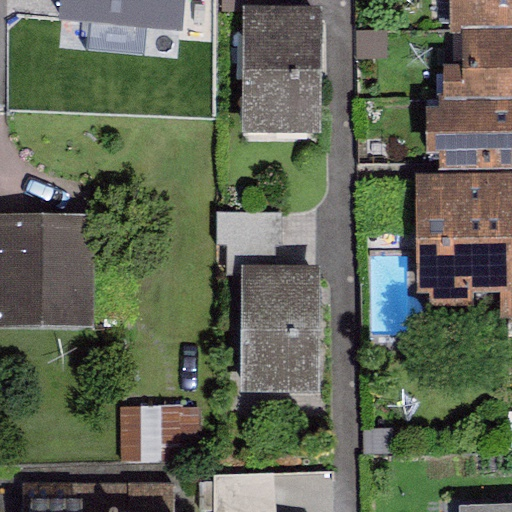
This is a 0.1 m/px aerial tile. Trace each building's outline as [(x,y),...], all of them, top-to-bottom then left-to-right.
[(183,0),(57,0),(56,19),(181,31),(183,0)] [(511,0),(447,0),(448,35),(461,34),(461,29),(511,28),(511,0)] [(319,7),(241,7),(239,135),(318,136),(319,7)] [(511,28),(461,29),(461,34),(461,66),(441,66),(442,102),(511,100),(511,28)] [(511,100),(442,102),(437,101),(437,110),(424,109),(423,155),(437,155),(436,171),(511,171),(511,100)] [(511,173),(414,174),(416,293),(427,293),(427,306),(472,305),(472,295),(499,295),(510,295),(509,239),(511,239),(511,173)] [(223,210),(223,237),(285,239),(286,212),(223,210)] [(91,212),(0,212),(0,327),(91,327),(91,212)] [(511,239),(509,239),(510,295),(499,295),(499,319),(510,319),(510,333),(511,333),(511,239)] [(317,266),(240,266),(239,393),(316,393),(317,266)] [(203,402),(126,405),(129,458),(206,454),(203,402)] [(228,477),(226,511),(277,511),(279,479),(228,477)] [(170,511),(171,486),(21,484),(20,511),(170,511)]
